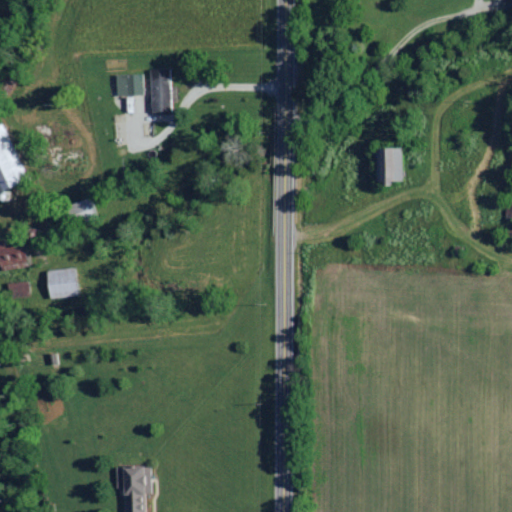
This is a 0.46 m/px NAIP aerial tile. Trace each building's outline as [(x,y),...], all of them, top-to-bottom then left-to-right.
[(152,112),(171,112),(170,68),(151,68),(152,112)] [(116,74),(117,96),(144,94),(143,73),(116,74)] [(0,187),(26,177),(4,121),(0,122),(0,187)] [(402,146),(382,146),(383,181),(403,181),(402,146)] [(25,241),(0,242),(0,268),(26,268),(25,241)] [(48,269),(49,297),(77,296),(76,268),(48,269)] [(123,495),(129,495),(129,511),(145,511),(144,485),(151,485),(151,475),(143,475),(143,465),(122,466),(123,495)]
